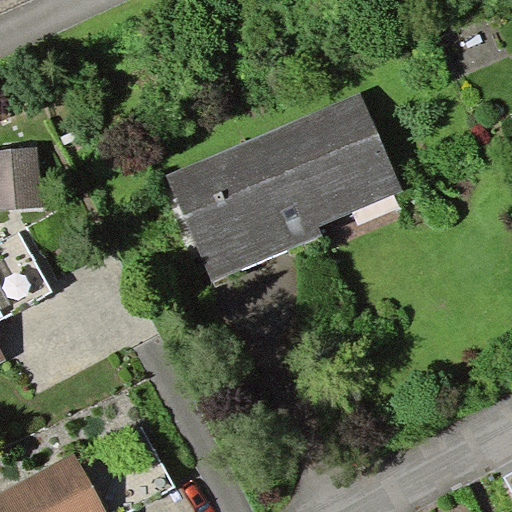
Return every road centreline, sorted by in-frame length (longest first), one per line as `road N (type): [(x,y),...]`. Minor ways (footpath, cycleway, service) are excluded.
road 1 (unknown): [(229,511),(150,357),(123,326),(93,314),(49,316)]
road 2 (residential): [(511,421),(344,511)]
